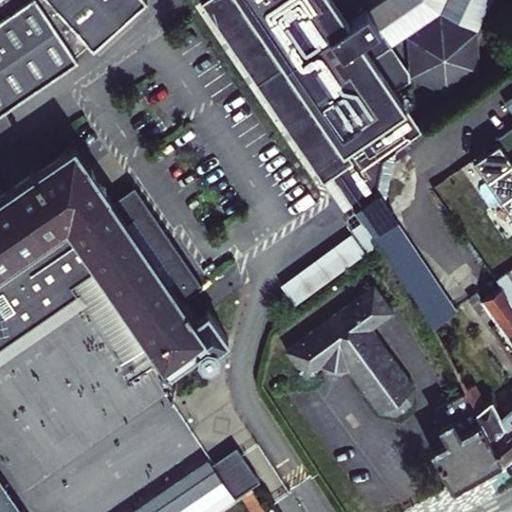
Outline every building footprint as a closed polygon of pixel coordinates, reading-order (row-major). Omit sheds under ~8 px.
[(0,0),(0,106),(74,63),(68,53),(89,33),(94,38),(134,0),(0,0)] [(388,46),(364,11),(346,23),(330,0),(203,0),(200,2),(318,183),(327,177),(331,183),(349,211),(360,203),(381,189),(386,155),(418,133),(391,93),(406,83),(406,75),(388,46)] [(495,0),(381,0),(364,11),(388,46),(411,30),(440,14),(470,28),(480,33),(495,0)] [(470,28),(440,14),(411,30),(412,64),(442,81),(471,65),(470,28)] [(511,126),(495,139),(497,142),(472,160),(511,215),(511,126)] [(0,274),(74,226),(102,264),(151,340),(163,358),(161,363),(165,370),(172,369),(196,353),(198,358),(207,358),(215,353),(218,347),(214,342),(226,333),(207,303),(195,311),(182,291),(203,277),(143,188),(121,202),(84,147),(0,202),(0,274)] [(396,217),(374,230),(387,251),(388,254),(429,322),(451,308),(396,217)] [(102,264),(74,226),(0,274),(0,355),(85,300),(73,282),(102,264)] [(387,251),(374,230),(371,226),(360,232),(375,258),(387,251)] [(358,236),(284,279),(297,301),(371,257),(358,236)] [(151,340),(102,264),(73,282),(85,300),(125,357),(151,340)] [(511,265),(495,277),(511,299),(511,265)] [(498,338),(511,328),(511,299),(495,277),(468,295),(498,338)] [(289,343),(307,371),(320,363),(349,365),(377,407),(394,413),(411,402),(414,386),(374,326),(398,310),(380,283),(289,343)] [(479,354),(498,338),(468,295),(451,308),(479,354)] [(451,308),(429,322),(471,392),(473,397),(479,395),(481,390),(465,364),(479,354),(451,308)] [(511,328),(498,338),(509,352),(511,349),(511,328)] [(504,410),(511,402),(511,384),(511,383),(497,396),(504,410)] [(435,454),(452,486),(479,472),(505,458),(476,402),(473,397),(471,392),(441,410),(440,421),(446,434),(437,440),(435,454)] [(483,398),(476,402),(505,458),(511,454),(511,402),(504,410),(497,396),(485,402),(483,398)] [(210,460),(132,511),(215,511),(237,497),(210,460)] [(0,511),(24,511),(0,475),(0,511)]
